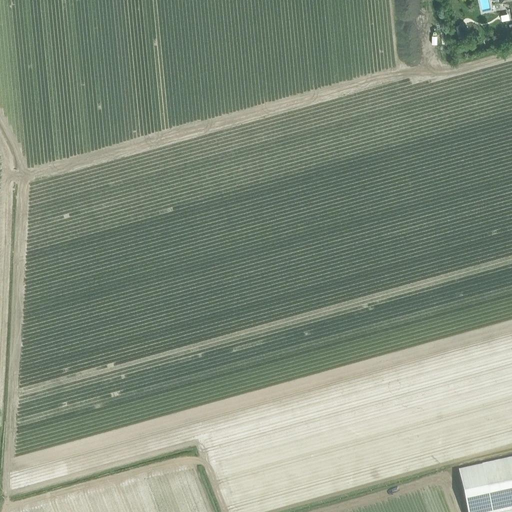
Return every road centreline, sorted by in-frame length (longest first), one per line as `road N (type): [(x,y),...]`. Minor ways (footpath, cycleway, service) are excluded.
road 1 (track): [(23,178),(511,51)]
road 2 (track): [(0,114),(23,178),(3,511)]
